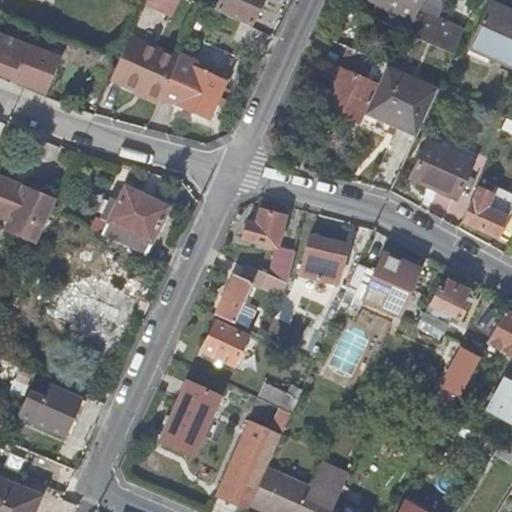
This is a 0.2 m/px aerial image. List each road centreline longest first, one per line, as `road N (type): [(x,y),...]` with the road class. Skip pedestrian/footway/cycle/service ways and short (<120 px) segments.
road 1 (residential): [(233,180),(98,467),(108,495),(150,511)]
road 2 (residential): [(233,180),(378,211),(511,285)]
road 3 (residential): [(0,91),(233,180)]
road 4 (residential): [(233,180),(313,0)]
